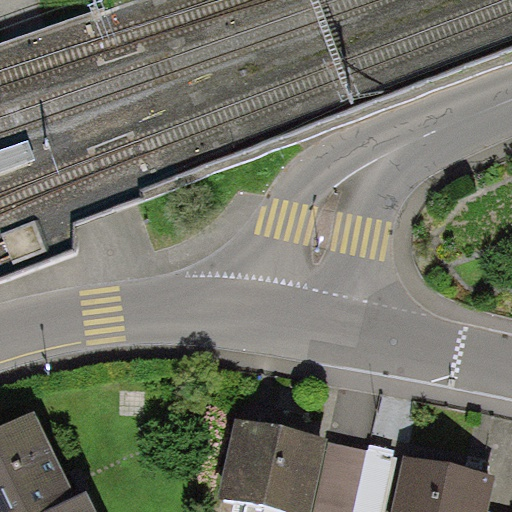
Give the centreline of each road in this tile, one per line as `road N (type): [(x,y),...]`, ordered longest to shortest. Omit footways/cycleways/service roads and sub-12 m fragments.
road 1 (residential): [(511,100),(354,179),(322,227),(299,321)]
road 2 (residential): [(299,321),(177,305),(0,334)]
road 3 (residential): [(511,372),(299,321)]
